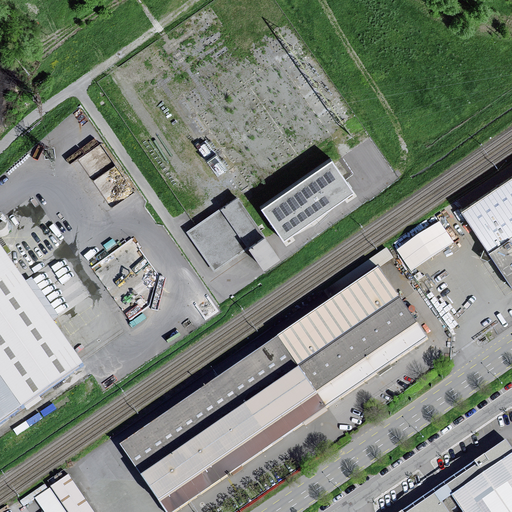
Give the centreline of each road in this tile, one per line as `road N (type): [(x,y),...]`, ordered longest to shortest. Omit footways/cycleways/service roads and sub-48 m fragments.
road 1 (primary): [(280,511),(511,353)]
road 2 (unclassified): [(342,511),(511,396)]
road 3 (track): [(322,0),(402,135),(400,168)]
road 4 (unknown): [(0,197),(34,193),(102,280)]
road 5 (track): [(77,86),(193,0)]
